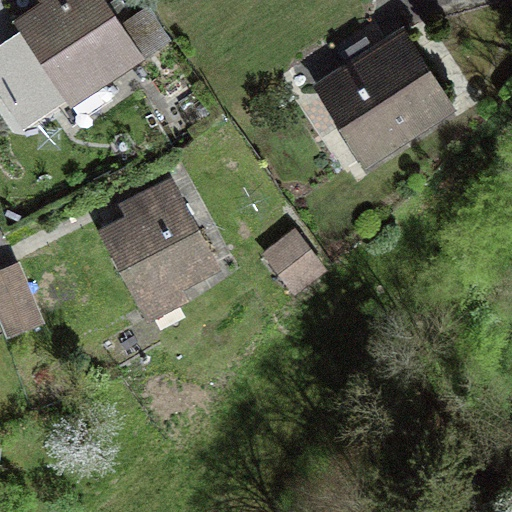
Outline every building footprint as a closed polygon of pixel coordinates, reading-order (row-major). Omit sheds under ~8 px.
[(148,7),(121,25),(105,0),(52,0),(15,24),(21,33),(0,46),(0,88),(15,111),(88,67),(96,80),(165,33),(148,7)] [(405,33),(320,88),(365,158),(450,103),(405,33)] [(142,301),(213,264),(172,181),(143,196),(148,210),(105,232),(142,301)] [(316,277),(280,225),(249,246),(284,298),(316,277)] [(19,263),(0,271),(0,312),(10,335),(44,320),(19,263)]
